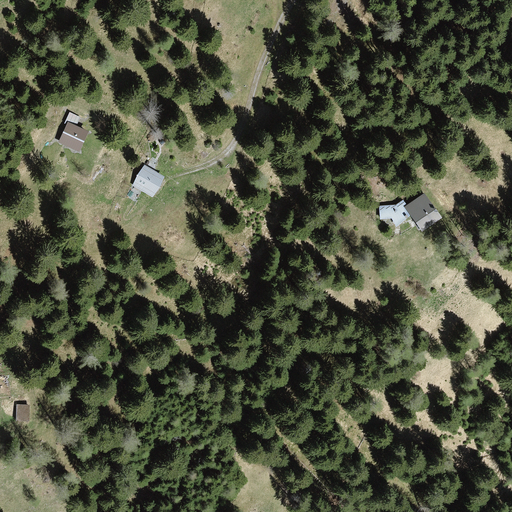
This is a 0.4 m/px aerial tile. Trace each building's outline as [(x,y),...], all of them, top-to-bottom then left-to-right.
[(88,130),(68,121),(59,142),(79,150),(88,130)] [(164,175),(144,164),(132,185),(152,196),(164,175)] [(441,216),(424,191),(406,204),(403,205),(410,215),(421,230),(441,216)] [(394,227),(410,215),(403,205),(406,204),(402,199),(395,204),(378,206),(379,219),(389,218),(394,227)] [(29,404),(16,404),(16,420),(28,421),(29,404)]
